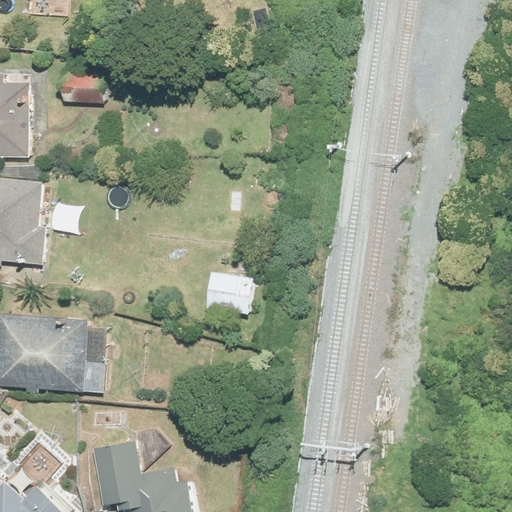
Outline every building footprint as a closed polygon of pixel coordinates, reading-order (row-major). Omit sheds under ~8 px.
[(28,0),(27,16),(73,20),(74,0),(28,0)] [(109,72),(68,70),(67,104),(108,105),(109,72)] [(0,159),(34,160),(36,81),(7,80),(7,74),(0,74),(0,159)] [(0,175),(0,266),(47,269),(50,228),(44,227),(47,163),(1,160),(0,175)] [(259,273),(214,270),(211,312),(256,315),(259,273)] [(110,321),(3,314),(0,360),(0,389),(105,396),(110,321)] [(145,443),(94,451),(103,507),(122,504),(122,511),(197,511),(193,484),(182,486),(178,464),(149,469),(145,443)] [(41,482),(26,498),(0,473),(0,511),(68,511),(71,510),(41,482)]
